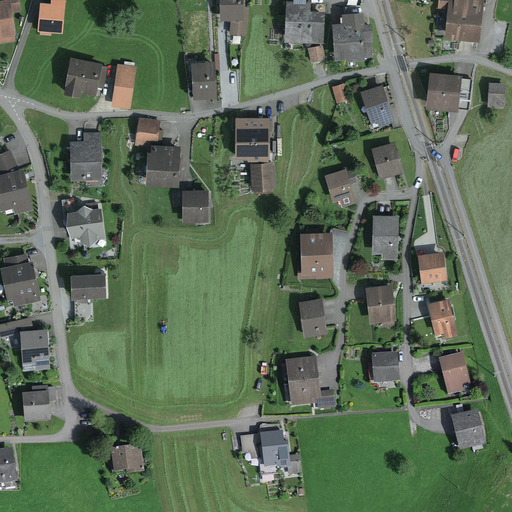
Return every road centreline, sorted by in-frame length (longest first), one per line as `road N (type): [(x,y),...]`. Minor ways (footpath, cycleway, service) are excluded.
road 1 (residential): [(5,97),(68,115),(189,117),(391,65)]
road 2 (residential): [(68,397),(155,429),(411,408)]
road 3 (residential): [(68,397),(39,165),(5,97)]
road 4 (residential): [(416,145),(441,154),(449,168),(511,368)]
road 5 (residential): [(413,191),(363,204),(345,260),(342,330),(326,382)]
road 6 (residential): [(413,191),(405,253),(411,408)]
road 7 (residential): [(391,65),(470,58),(511,72)]
